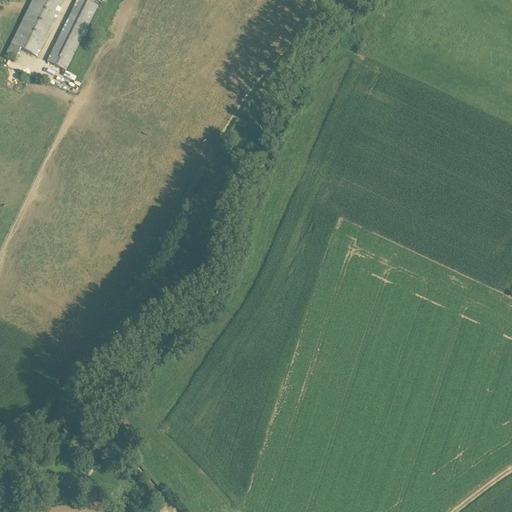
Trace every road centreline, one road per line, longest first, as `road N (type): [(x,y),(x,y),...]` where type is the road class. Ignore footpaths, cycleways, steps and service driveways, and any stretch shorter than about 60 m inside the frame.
road 1 (track): [(315,0),(65,383)]
road 2 (track): [(65,383),(171,511)]
